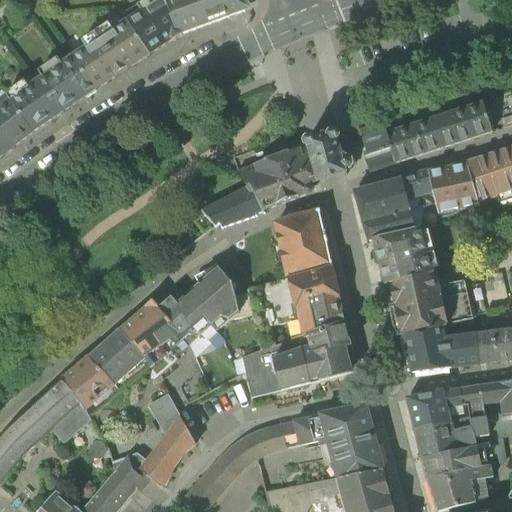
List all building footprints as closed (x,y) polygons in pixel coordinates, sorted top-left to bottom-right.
[(164,0),(144,13),(128,23),(150,56),(173,42),(173,43),(183,37),(183,36),(182,36),(165,0),(164,0)] [(183,36),(246,13),(243,7),(249,5),(247,0),(165,0),(182,36),(183,36)] [(123,16),(128,24),(128,23),(144,13),(139,5),(123,16)] [(128,24),(74,58),(96,92),(118,77),(118,78),(129,71),(128,71),(150,56),(128,23),(128,24)] [(88,97),(96,92),(74,58),(66,64),(88,97)] [(66,64),(11,102),(35,134),(55,120),(55,121),(65,114),(64,114),(88,97),(66,64)] [(11,102),(0,110),(0,160),(5,156),(6,157),(15,150),(15,149),(35,134),(11,102)] [(393,154),(396,165),(493,134),(484,104),(388,135),(384,121),(357,130),(356,130),(366,160),(367,163),(393,154)] [(511,117),(502,121),(504,128),(511,125),(511,117)] [(348,176),(347,173),(349,173),(350,173),(352,173),(353,172),(354,171),(354,169),(354,168),(355,168),(353,160),(344,162),(339,141),(341,140),(340,136),(337,137),(337,134),(331,136),(332,138),(331,139),(323,141),(315,143),(314,143),(313,140),(307,142),(308,145),(301,147),(302,151),(311,186),(333,180),(348,176)] [(277,160),(292,202),(309,197),(312,191),(311,186),(302,151),(301,147),(298,148),(299,152),(277,160)] [(479,204),(511,193),(511,150),(467,166),(468,166),(479,204)] [(367,163),(371,174),(396,165),(393,154),(367,163)] [(255,195),(264,213),(292,202),(277,160),(237,174),(248,189),(253,197),(255,195)] [(480,207),(479,204),(468,166),(429,174),(434,194),(436,204),(439,215),(480,207)] [(406,195),(408,202),(419,198),(434,194),(429,174),(428,173),(415,177),(416,177),(402,181),(406,195)] [(355,196),(359,208),(406,195),(402,181),(355,193),(355,196)] [(265,215),(264,213),(255,195),(253,197),(248,189),(202,212),(214,227),(220,225),(222,230),(265,215)] [(359,208),(364,225),(411,213),(408,202),(406,195),(359,208)] [(408,202),(411,213),(418,211),(419,198),(408,202)] [(423,210),(418,211),(411,213),(416,232),(422,231),(423,210)] [(280,239),(288,279),(333,267),(321,213),(320,212),(292,219),(277,226),(280,239)] [(416,232),(411,213),(364,225),(364,226),(369,243),(373,242),(416,232)] [(434,275),(422,231),(416,232),(373,242),(386,287),(389,286),(434,275)] [(195,279),(199,286),(219,268),(233,284),(226,272),(222,264),(195,279)] [(237,299),(233,284),(219,268),(199,286),(186,297),(178,305),(172,299),(160,310),(186,340),(185,341),(191,347),(199,339),(209,342),(218,334),(212,327),(223,318),(229,316),(230,323),(241,313),(237,299)] [(289,280),(295,305),(303,338),(345,323),(341,303),(342,302),(333,268),(290,280),(289,280)] [(392,297),(392,298),(440,288),(439,281),(437,275),(434,275),(389,286),(392,297)] [(465,282),(440,288),(392,298),(401,338),(405,337),(442,328),(474,321),(465,282)] [(181,291),(172,299),(178,305),(186,297),(181,291)] [(249,296),(240,298),(245,307),(248,319),(254,317),(249,296)] [(240,298),(237,299),(241,313),(230,323),(248,319),(245,307),(240,298)] [(150,368),(152,370),(185,341),(186,340),(160,310),(155,304),(154,304),(154,303),(149,307),(121,333),(144,358),(146,360),(149,367),(150,368)] [(300,339),(303,338),(295,305),(290,307),(293,319),(298,340),(300,339)] [(212,327),(218,334),(230,323),(229,316),(223,318),(212,327)] [(345,323),(303,338),(304,340),(309,338),(311,348),(303,350),(274,361),(282,393),(355,375),(353,368),(357,367),(345,323)] [(272,329),(276,347),(293,342),(289,325),(272,329)] [(445,341),(442,328),(405,337),(414,375),(451,370),(481,366),(477,337),(445,341)] [(121,333),(90,360),(115,387),(146,360),(144,358),(121,333)] [(481,366),(511,362),(511,352),(510,333),(477,337),(481,366)] [(252,400),(282,393),(274,361),(303,350),(300,339),(298,340),(293,342),(276,347),(262,353),(243,359),(252,400)] [(86,411),(115,387),(90,360),(65,382),(81,403),(81,406),(85,412),(86,411)] [(51,395),(82,432),(92,423),(93,422),(90,418),(86,411),(85,412),(81,406),(81,403),(65,382),(51,395)] [(511,384),(500,386),(503,403),(505,416),(511,415),(511,384)] [(484,406),(503,403),(500,386),(481,389),(484,406)] [(469,407),(469,411),(484,409),(484,406),(481,389),(460,392),(463,407),(469,407)] [(408,401),(416,433),(451,426),(450,419),(464,417),(463,407),(460,392),(443,395),(443,394),(408,401)] [(0,443),(0,488),(31,452),(53,432),(65,446),(81,432),(82,432),(51,395),(9,433),(0,443)] [(146,486),(151,480),(161,488),(164,489),(173,472),(184,456),(197,445),(182,419),(177,412),(169,396),(149,407),(167,439),(148,463),(138,455),(114,464),(113,464),(116,474),(117,473),(136,489),(138,491),(141,493),(146,486)] [(322,417),(322,418),(328,442),(329,446),(339,481),(384,472),(366,408),(322,417)] [(301,447),(319,443),(328,442),(322,418),(295,424),(295,425),(301,447)] [(470,422),(471,428),(472,428),(487,425),(486,420),(470,422)] [(301,447),(295,425),(282,427),(288,451),(301,448),(301,447)] [(453,432),(451,426),(416,433),(423,461),(478,449),(477,447),(476,440),(489,438),(489,434),(487,425),(472,428),(471,428),(453,432)] [(276,454),(288,451),(282,427),(270,430),(257,435),(245,441),(243,442),(256,463),(257,462),(266,457),(276,454)] [(490,444),(495,467),(496,466),(505,464),(501,441),(490,442),(490,443),(490,444)] [(223,459),(182,503),(190,511),(206,511),(217,500),(227,489),(235,480),(239,476),(245,470),(250,467),(255,463),(256,463),(243,442),(233,449),(223,459)] [(490,444),(477,447),(478,449),(482,469),(491,467),(495,467),(490,444)] [(482,469),(478,449),(423,461),(429,482),(482,469)] [(429,482),(438,511),(450,511),(487,503),(489,500),(485,481),(494,479),(491,467),(482,469),(429,482)] [(395,511),(392,501),(384,472),(339,481),(338,481),(346,511),(395,511)] [(109,482),(131,500),(134,495),(138,491),(136,489),(117,473),(116,474),(109,482)] [(346,511),(338,481),(266,495),(270,511),(346,511)] [(41,511),(120,511),(131,500),(109,482),(84,511),(79,511),(57,493),(41,511)]
